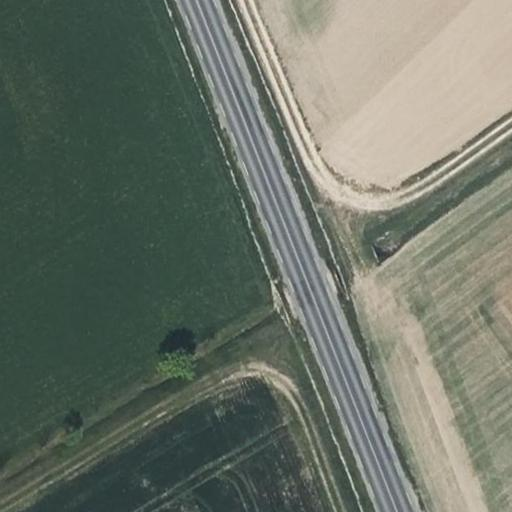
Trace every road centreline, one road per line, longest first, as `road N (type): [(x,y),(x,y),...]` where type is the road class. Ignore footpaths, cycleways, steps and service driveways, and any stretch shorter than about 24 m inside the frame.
road 1 (secondary): [(193,0),(392,511)]
road 2 (track): [(7,511),(237,372),(267,375),(299,414),(338,511)]
road 3 (track): [(247,0),(301,133),(333,185),(370,198),(428,184),(511,125)]
